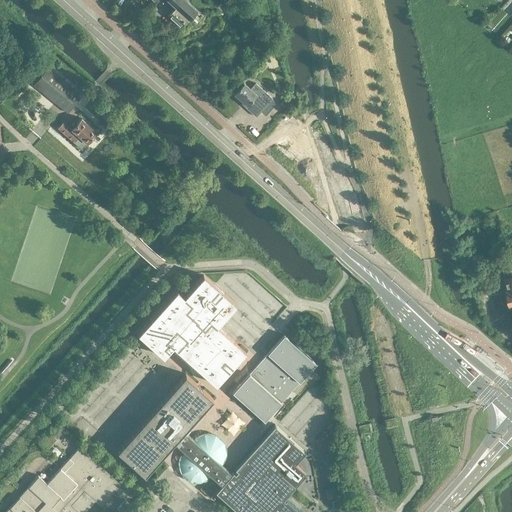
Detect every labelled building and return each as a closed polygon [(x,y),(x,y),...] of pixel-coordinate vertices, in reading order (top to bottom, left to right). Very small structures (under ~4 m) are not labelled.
[(180,28),(196,10),(185,0),(167,0),(175,7),(167,16),(180,28)] [(48,67),(33,85),(67,113),(82,95),(48,67)] [(247,106),(250,102),(261,111),(272,99),(255,83),(250,89),(244,83),(234,93),(247,106)] [(81,148),(96,131),(81,118),(71,129),(63,122),(58,128),(81,148)] [(511,306),(511,258),(502,261),(506,278),(509,289),(507,290),(508,295),(507,297),(508,300),(510,301),(511,306)] [(177,290),(138,333),(164,356),(173,345),(216,384),(245,351),(217,325),(236,304),(203,274),(184,296),(177,290)] [(284,335),(269,351),(259,363),(247,376),(232,392),(264,421),(295,386),(315,363),(284,335)] [(185,373),(117,450),(144,475),(174,442),(184,451),(182,453),(181,455),(179,459),(179,464),(179,466),(182,466),(182,468),(183,470),(185,474),(187,475),(188,477),(192,479),(197,479),(197,482),(201,482),(205,480),(209,478),(211,476),(213,478),(218,482),(221,485),(215,491),(225,500),(236,510),(238,511),(239,511),(300,511),(285,499),(284,500),(283,499),(289,492),(295,486),(282,475),(284,471),(292,463),(294,464),(294,463),(304,452),(274,425),(235,469),(237,471),(234,473),(232,472),(231,473),(226,469),(221,464),(223,462),(224,460),(225,455),(226,452),(225,446),(223,442),(220,438),(216,436),(213,434),(207,434),(205,434),(200,435),(196,437),(193,440),(191,437),(183,431),(213,398),(185,373)] [(385,419),(387,428),(392,427),(397,425),(397,424),(388,426),(387,420),(396,418),(396,417),(389,418),(385,419)] [(373,431),(371,422),(370,423),(365,424),(360,425),(360,426),(369,424),(371,430),(362,432),(362,433),(367,432),(372,431),(373,431)] [(43,442),(49,447),(57,439),(51,433),(43,442)] [(84,511),(95,500),(101,505),(120,484),(120,483),(108,472),(79,447),(69,458),(73,461),(63,471),(64,472),(76,483),(63,498),(38,475),(4,511),(84,511)] [(123,511),(130,505),(124,499),(117,508),(121,511),(123,511)]
